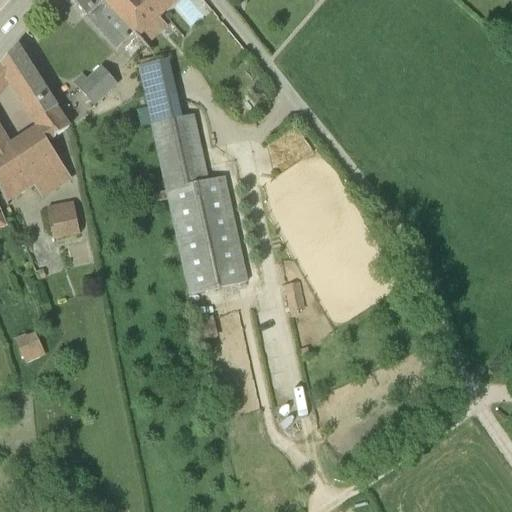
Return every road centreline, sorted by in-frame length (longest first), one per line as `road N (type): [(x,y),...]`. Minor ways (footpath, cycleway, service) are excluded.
road 1 (unclassified): [(478,403),(399,233),(213,0)]
road 2 (track): [(478,403),(322,511)]
